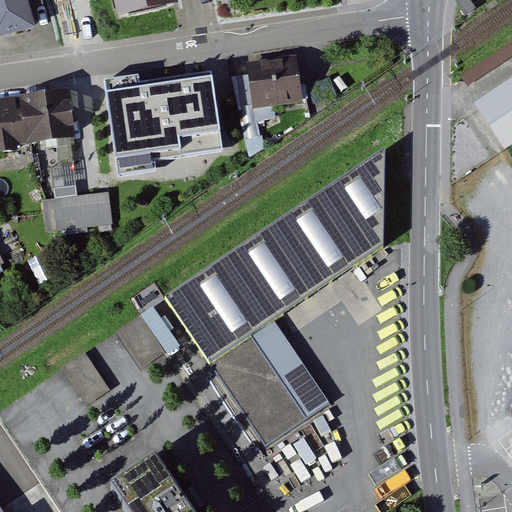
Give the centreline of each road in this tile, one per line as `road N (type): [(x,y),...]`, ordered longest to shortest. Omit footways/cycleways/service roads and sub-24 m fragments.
road 1 (tertiary): [(440,511),(424,300),(429,12)]
road 2 (residential): [(429,12),(0,77)]
